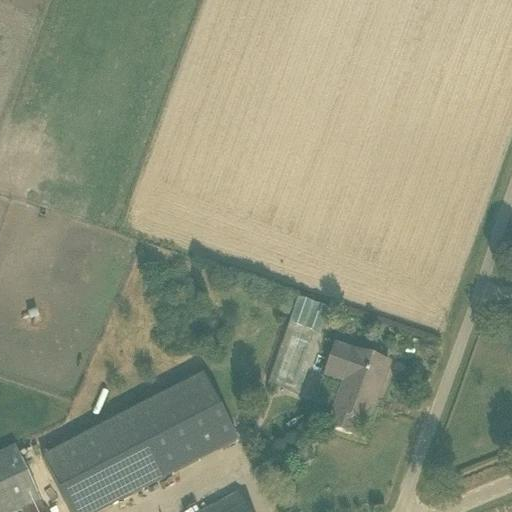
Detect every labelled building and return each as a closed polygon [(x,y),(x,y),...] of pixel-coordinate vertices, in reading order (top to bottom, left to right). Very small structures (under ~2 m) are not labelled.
[(326,313),(295,302),(265,388),(296,399),(326,313)] [(378,396),(390,365),(334,346),(325,371),(345,378),(333,413),(334,413),(329,428),(351,436),(357,421),(368,425),(368,424),(363,422),(373,395),(378,396)] [(68,511),(100,511),(237,442),(203,377),(42,460),(68,511)] [(44,511),(41,505),(44,504),(19,451),(0,460),(0,511),(44,511)] [(247,511),(238,494),(203,511),(247,511)]
